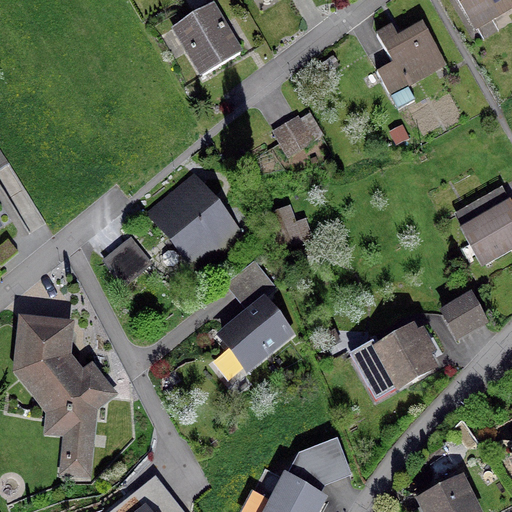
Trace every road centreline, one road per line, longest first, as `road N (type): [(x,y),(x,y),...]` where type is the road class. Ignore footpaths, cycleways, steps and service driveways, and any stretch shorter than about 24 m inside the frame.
road 1 (residential): [(511,329),(358,511)]
road 2 (residential): [(366,0),(238,99)]
road 3 (residential): [(0,293),(116,198)]
